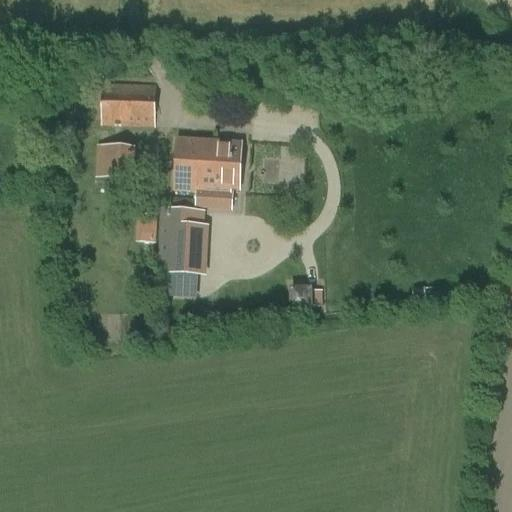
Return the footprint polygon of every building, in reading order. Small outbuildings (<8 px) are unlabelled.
[(155,90),(105,90),(102,128),(154,129),(155,90)] [(174,192),(196,194),(198,177),(207,177),(207,168),(217,169),(218,160),(217,160),(218,157),(217,157),(218,144),(177,141),(174,192)] [(198,177),(196,194),(215,195),(215,191),(240,192),(242,145),(218,144),(217,157),(218,157),(217,160),(218,160),(217,169),(207,168),(207,177),(198,177)] [(99,147),(98,179),(139,181),(140,148),(99,147)] [(203,215),(164,212),(160,275),(201,277),(203,215)] [(156,247),(157,218),(137,217),(135,246),(156,247)] [(308,309),(308,293),(292,293),(292,309),(308,309)]
